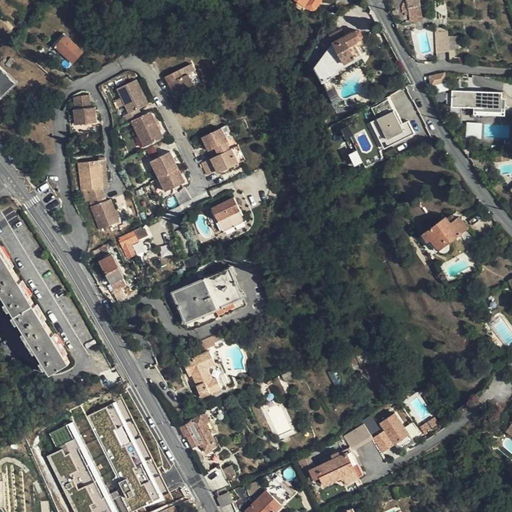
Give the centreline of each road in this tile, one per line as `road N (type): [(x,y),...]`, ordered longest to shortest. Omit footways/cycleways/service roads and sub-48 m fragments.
road 1 (tertiary): [(212,511),(94,304),(0,162)]
road 2 (unknown): [(70,266),(77,236),(58,115),(63,100),(98,76),(130,62),(153,70),(206,182)]
road 3 (residential): [(409,62),(476,183),(511,225)]
road 4 (residential): [(511,363),(477,412),(367,480)]
